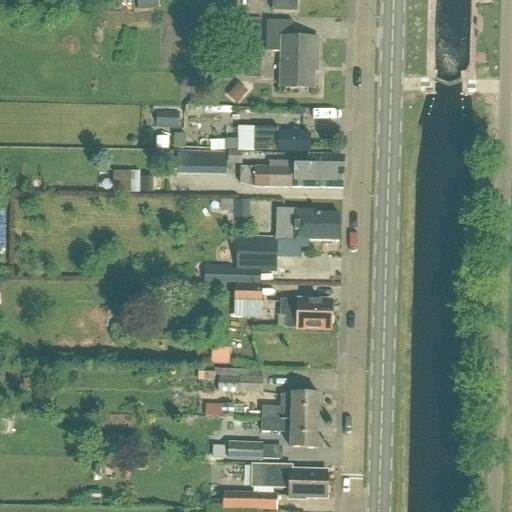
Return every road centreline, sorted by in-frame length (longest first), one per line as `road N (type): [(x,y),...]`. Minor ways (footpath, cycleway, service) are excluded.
road 1 (secondary): [(378,511),(393,0)]
road 2 (unclassified): [(493,511),(507,0)]
road 3 (residential): [(352,511),(365,0)]
